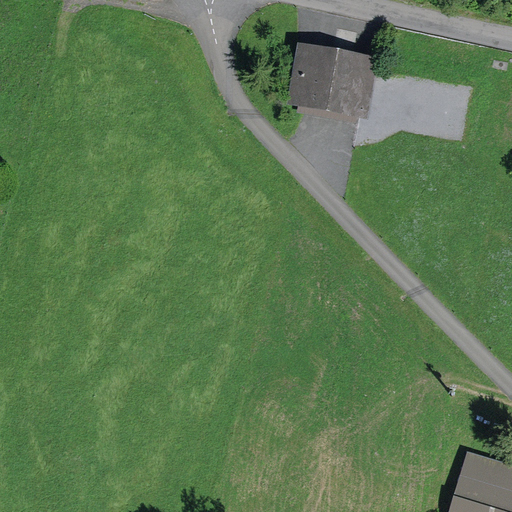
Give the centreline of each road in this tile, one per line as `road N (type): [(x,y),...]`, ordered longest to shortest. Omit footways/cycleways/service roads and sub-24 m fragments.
road 1 (track): [(208,0),(223,73),(244,112),(511,389)]
road 2 (unclassified): [(511,40),(325,0)]
